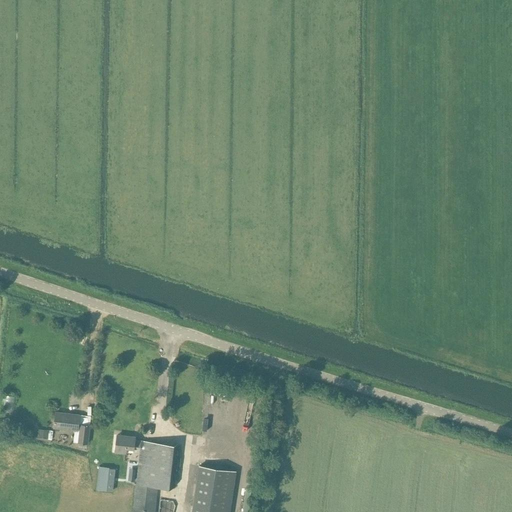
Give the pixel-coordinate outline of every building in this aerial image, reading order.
[(2,410),(14,412),(16,396),(4,394),(2,410)] [(247,396),(241,418),(245,419),(251,397),(247,396)] [(73,443),(88,444),(91,416),(56,412),(54,428),(75,430),(73,443)] [(108,425),(105,450),(123,452),(123,450),(137,451),(139,437),(124,436),(126,427),(108,425)] [(49,430),(38,429),(37,438),(48,439),(49,430)] [(141,441),(131,511),(153,511),(156,486),(172,488),(177,445),(141,441)] [(230,511),(237,471),(199,465),(191,511),(230,511)] [(99,466),(96,489),(106,490),(107,483),(111,483),(112,479),(107,478),(108,469),(108,468),(100,467),(99,466)] [(246,490),(243,511),(254,511),(257,491),(246,490)] [(173,511),(175,506),(173,501),(170,501),(169,504),(165,503),(166,500),(160,500),(158,511),(173,511)]
